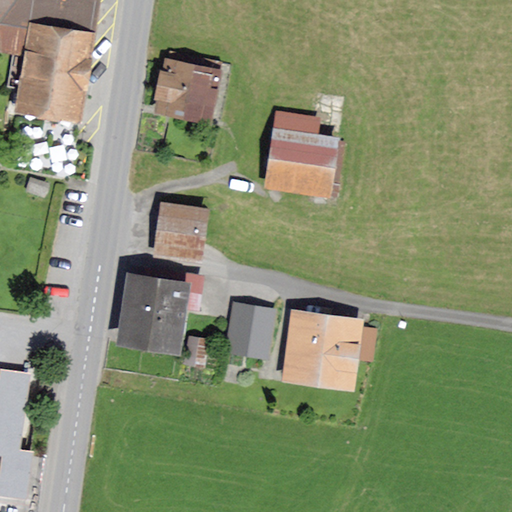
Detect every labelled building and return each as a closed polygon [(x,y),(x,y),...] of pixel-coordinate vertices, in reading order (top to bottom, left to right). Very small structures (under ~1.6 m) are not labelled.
[(80,111),(98,2),(86,0),(36,0),(20,101),(80,111)] [(222,63),(169,52),(166,65),(165,64),(158,104),(203,114),(211,79),(218,81),(222,63)] [(325,196),(334,138),(278,129),(270,176),(269,181),(314,189),(313,194),(325,196)] [(201,213),(168,209),(163,251),(195,255),(201,213)] [(194,277),(160,272),(158,286),(146,284),(144,296),(133,294),(127,335),(173,342),(174,330),(184,331),(186,317),(177,316),(178,308),(195,310),(197,292),(192,291),(194,277)] [(237,307),(230,348),(265,354),(272,312),(237,307)] [(371,350),(374,330),(301,319),(294,371),(350,379),(354,347),(371,350)] [(187,362),(202,365),(207,341),(191,338),(187,362)] [(1,414),(0,421),(0,445),(15,448),(20,417),(1,414)]
